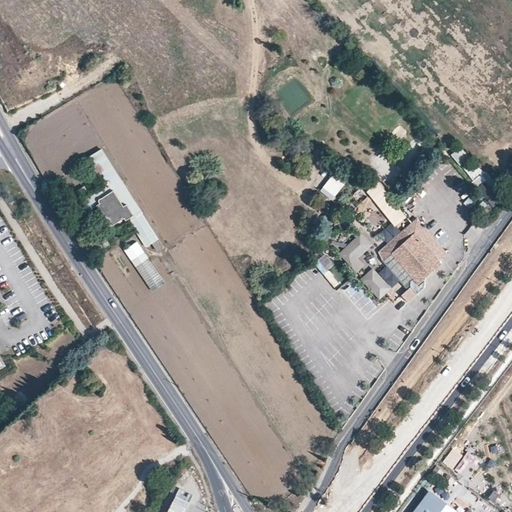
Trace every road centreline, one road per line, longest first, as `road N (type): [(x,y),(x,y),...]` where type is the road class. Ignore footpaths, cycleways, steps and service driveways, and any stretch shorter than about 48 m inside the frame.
road 1 (tertiary): [(0,128),(203,443)]
road 2 (unclassified): [(511,214),(339,448),(345,499)]
road 3 (primary): [(511,280),(345,499)]
road 4 (primary): [(369,511),(511,321)]
